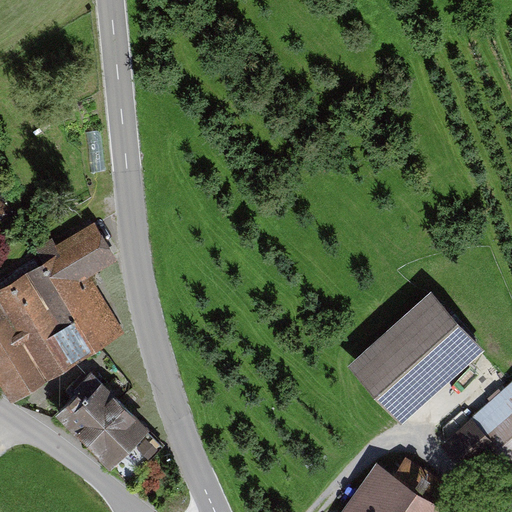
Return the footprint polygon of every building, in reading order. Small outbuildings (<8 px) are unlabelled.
[(0,384),(11,401),(120,332),(84,274),(108,259),(83,221),(37,250),(44,259),(0,287),(0,384)] [(394,421),(474,348),(420,290),(340,362),(394,421)] [(53,415),(98,468),(142,431),(97,378),(53,415)] [(483,483),(511,456),(511,378),(444,441),(483,483)] [(451,511),(453,510),(374,455),(334,511),(451,511)]
